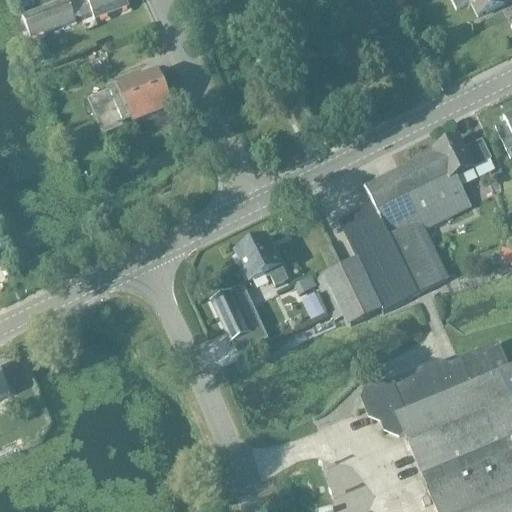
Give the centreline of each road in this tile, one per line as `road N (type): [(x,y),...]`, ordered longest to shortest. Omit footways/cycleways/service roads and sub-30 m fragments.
road 1 (tertiary): [(252,208),(511,78)]
road 2 (unclassified): [(248,511),(226,442),(143,261)]
road 3 (unclassified): [(252,208),(156,0)]
road 4 (tertiary): [(0,331),(143,261)]
road 5 (tertiary): [(143,261),(252,208)]
